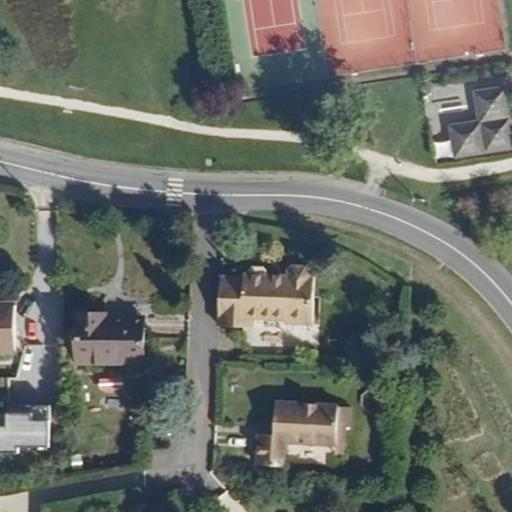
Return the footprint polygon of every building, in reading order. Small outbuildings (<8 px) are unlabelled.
[(511,148),(511,95),(511,87),(480,92),(484,120),(455,126),(460,157),(511,148)] [(313,328),(316,280),(312,280),(311,275),(307,270),(292,269),(288,273),(288,279),(269,277),(264,270),(254,270),(246,278),(246,280),(220,280),(218,331),(243,331),(243,320),(254,321),(284,322),(284,327),(313,328)] [(0,356),(16,356),(16,306),(0,306),(0,356)] [(145,367),(145,320),(107,319),(106,315),(77,315),(76,366),(145,367)] [(253,331),(254,321),(243,320),(243,331),(253,331)] [(353,431),(354,410),(339,410),(337,408),(275,404),(273,437),(257,436),(256,470),(285,470),(285,447),(335,449),(336,431),(346,431),(353,431)] [(8,416),(0,415),(0,451),(21,452),(21,445),(51,446),(52,406),(8,405),(8,416)] [(345,458),(346,431),(336,431),(335,449),(335,458),(345,458)]
